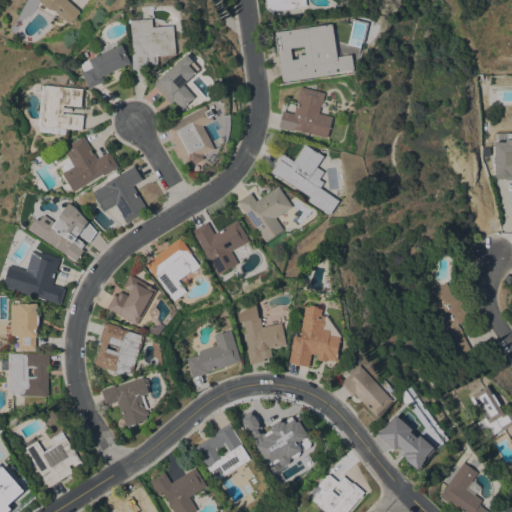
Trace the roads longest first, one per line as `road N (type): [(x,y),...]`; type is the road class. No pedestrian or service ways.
road 1 (residential): [(244,0),(259,107),(242,162),(107,257),(75,313),(75,377),(118,470)]
road 2 (residential): [(55,511),(245,384),(285,385),(326,401),(403,492)]
